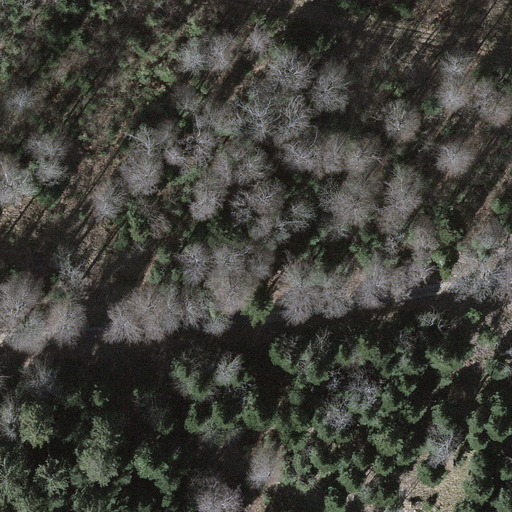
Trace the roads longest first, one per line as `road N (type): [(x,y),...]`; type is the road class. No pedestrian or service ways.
road 1 (track): [(511,279),(0,342)]
road 2 (track): [(511,57),(293,0)]
